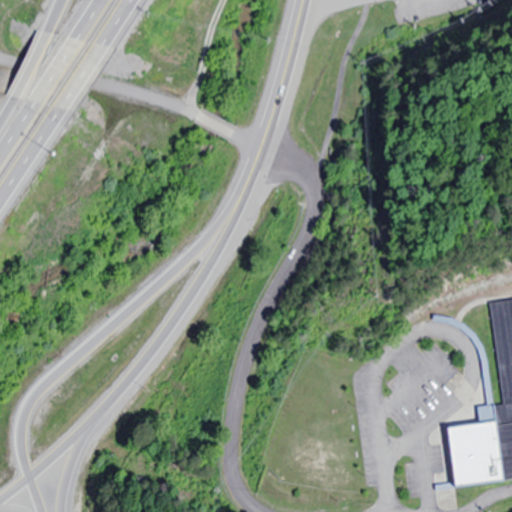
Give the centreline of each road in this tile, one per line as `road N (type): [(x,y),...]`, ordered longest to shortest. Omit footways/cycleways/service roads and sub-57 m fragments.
road 1 (primary): [(25,483),(140,369),(208,269),(272,128),(305,0)]
road 2 (residential): [(411,462),(416,511),(460,511),(480,488),(465,363),(440,343),(418,347),(401,373),(411,462)]
road 3 (residential): [(260,161),(299,177),(313,211),(262,313),(235,391),(230,469),(255,511)]
